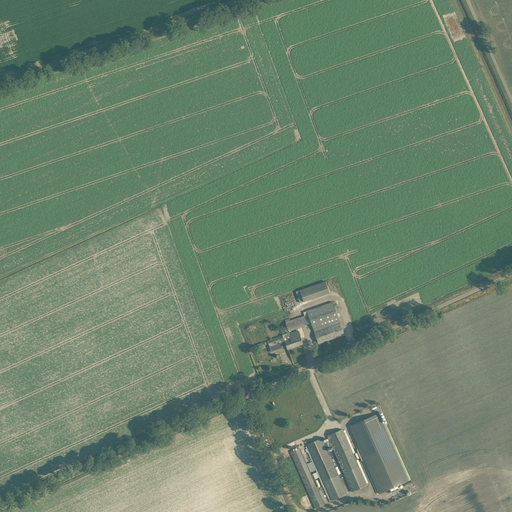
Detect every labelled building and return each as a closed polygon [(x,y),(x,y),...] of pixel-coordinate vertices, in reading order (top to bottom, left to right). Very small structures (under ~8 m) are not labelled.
[(326,281),(300,290),(304,302),(330,293),(326,281)] [(307,311),(314,331),(340,322),(333,302),(307,311)] [(286,322),(288,331),(308,324),(305,315),(290,321),(289,318),(285,320),(286,322)] [(314,332),(318,344),(344,335),(340,323),(314,332)] [(268,342),(271,352),(283,348),(280,342),(284,340),(285,342),(285,341),(288,349),(303,344),(301,339),(298,331),(283,336),(282,336),(268,341),(268,342)] [(400,489),(399,485),(408,481),(379,413),(349,426),(379,494),(389,489),(390,493),(400,489)] [(321,439),(308,444),(308,446),(332,498),(333,500),(347,494),(339,475),(327,448),(332,446),(344,472),(352,492),(367,485),(366,484),(356,461),(353,454),(343,431),(342,429),(329,435),(327,436),(329,440),(324,442),(322,438),(321,439)] [(290,451),(316,509),(323,505),(299,448),(291,451),(290,451)]
